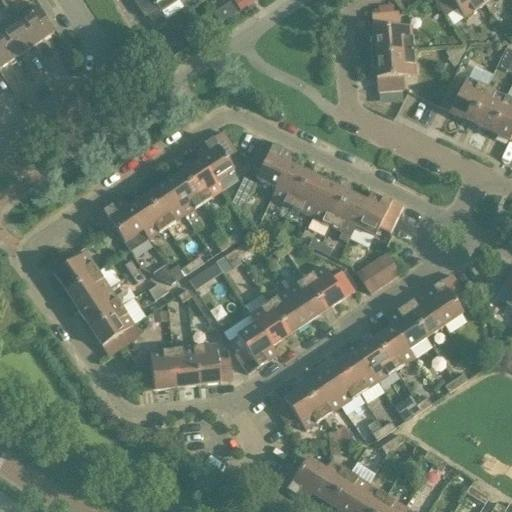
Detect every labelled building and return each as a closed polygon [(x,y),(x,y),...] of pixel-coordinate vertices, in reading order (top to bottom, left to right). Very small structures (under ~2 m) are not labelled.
[(131,0),(144,19),(157,10),(160,14),(178,2),(177,0),(131,0)] [(238,0),(233,4),(239,12),(246,8),(250,5),(246,0),(238,0)] [(432,0),(445,18),(456,10),(463,21),(484,7),(479,0),(432,0)] [(13,16),(34,47),(53,35),(36,10),(32,4),(13,16)] [(229,4),(223,8),(229,18),(235,14),(229,4)] [(397,15),(371,17),(373,40),(369,40),(370,56),(412,53),(410,28),(398,29),(397,15)] [(34,47),(13,16),(0,25),(0,34),(16,59),(34,47)] [(203,37),(211,32),(206,24),(198,29),(203,37)] [(0,70),(16,59),(0,34),(0,70)] [(511,53),(506,50),(502,58),(511,62),(511,53)] [(375,72),(377,94),(403,92),(402,78),(414,77),(412,53),(370,56),(371,72),(375,72)] [(448,88),(446,93),(438,109),(469,124),(486,89),(465,80),(459,93),(448,88)] [(488,134),(505,99),(486,89),(469,124),(488,134)] [(511,145),(511,102),(505,99),(488,134),(511,145)] [(222,134),(212,141),(193,153),(199,162),(215,185),(220,193),(233,185),(235,181),(231,175),(233,173),(226,162),(225,161),(234,155),(235,154),(222,134)] [(293,157),(272,147),(261,142),(251,163),(262,168),(255,182),(275,191),(276,191),(288,166),(293,157)] [(226,162),(233,173),(243,166),(235,154),(234,155),(225,161),(226,162)] [(181,174),(202,206),(221,194),(220,193),(215,185),(199,162),(181,174)] [(307,175),(288,166),(276,191),(275,191),(271,200),(291,210),(307,175)] [(163,186),(184,218),(202,206),(181,174),(163,186)] [(310,220),(327,185),(307,175),(291,210),(310,220)] [(330,229),(346,194),(327,185),(310,220),(330,229)] [(145,198),(166,230),(184,218),(163,186),(145,198)] [(338,240),(346,244),(349,238),(350,239),(354,229),(366,204),(365,204),(346,194),(330,229),(340,234),(338,240)] [(374,239),(378,230),(389,235),(401,209),(370,194),(365,204),(366,204),(354,229),(374,239)] [(127,209),(127,210),(142,233),(147,242),(166,230),(145,198),(127,209)] [(105,240),(115,233),(123,246),(142,233),(127,210),(127,209),(121,201),(92,220),(105,240)] [(263,241),(267,233),(257,229),(254,236),(263,241)] [(225,241),(229,248),(239,242),(235,235),(225,241)] [(229,248),(225,241),(216,247),(220,254),(229,248)] [(331,251),(311,241),(308,248),(328,258),(331,251)] [(282,249),(286,256),(296,249),(291,243),(282,249)] [(232,253),(237,260),(247,253),(242,247),(232,253)] [(286,256),(282,249),(273,255),(277,262),(286,256)] [(46,266),(53,276),(65,294),(97,273),(85,254),(72,262),(66,252),(46,266)] [(232,271),(229,265),(237,260),(232,253),(224,259),(215,265),(223,277),(232,271)] [(376,261),(390,283),(400,277),(386,255),(376,261)] [(189,265),(194,272),(203,265),(199,259),(189,265)] [(390,283),(376,261),(365,268),(379,290),(390,283)] [(130,277),(137,272),(130,263),(124,267),(130,277)] [(180,271),(184,278),(194,272),(189,265),(180,271)] [(176,284),(184,278),(180,271),(177,266),(168,273),(176,284)] [(176,284),(168,273),(164,267),(152,275),(153,277),(169,286),(176,284)] [(379,290),(365,268),(355,275),(369,297),(379,290)] [(340,274),(330,281),(322,269),(303,281),(325,313),(353,294),(340,274)] [(511,269),(502,288),(511,293),(505,306),(511,310),(511,269)] [(137,272),(130,277),(136,286),(143,282),(137,272)] [(77,312),(109,291),(97,273),(65,294),(77,312)] [(188,283),(194,292),(202,287),(196,277),(189,282),(188,283)] [(450,277),(440,284),(422,296),(443,328),(462,316),(454,304),(464,297),(450,277)] [(303,281),(285,293),(306,325),(325,313),(303,281)] [(156,288),(148,293),(154,303),(168,295),(156,288)] [(89,330),(121,309),(109,291),(77,312),(89,330)] [(182,305),(191,299),(186,292),(177,298),(182,305)] [(285,293),(267,305),(288,337),(306,325),(285,293)] [(443,328),(422,296),(404,308),(425,340),(443,328)] [(270,349),(271,349),(288,337),(267,305),(249,317),(254,326),(270,349)] [(425,340),(404,308),(385,320),(391,329),(392,328),(408,352),(425,340)] [(128,345),(121,335),(133,327),(121,309),(89,330),(108,359),(128,345)] [(166,324),(166,315),(153,316),(153,325),(166,324)] [(247,377),(257,370),(277,357),(271,349),(270,349),(254,326),(236,338),(244,350),(234,357),(247,377)] [(373,341),(395,373),(413,361),(408,352),(392,328),(391,329),(373,341)] [(395,373),(373,341),(355,353),(376,385),(395,373)] [(228,360),(216,362),(215,347),(193,350),(197,388),(231,384),(228,360)] [(171,352),(175,390),(197,388),(193,350),(171,352)] [(139,370),(141,394),(175,390),(171,352),(149,355),(151,369),(139,370)] [(338,364),(360,396),(376,385),(355,353),(338,364)] [(320,376),(341,409),(360,396),(338,364),(320,376)] [(301,389),(323,421),(341,409),(320,376),(301,389)] [(453,382),(458,389),(467,383),(463,376),(453,382)] [(458,389),(453,382),(444,389),(448,395),(458,389)] [(301,389),(273,408),(286,428),(296,421),(304,433),(323,421),(301,389)] [(417,406),(422,413),(431,407),(426,400),(417,406)] [(422,413),(417,406),(408,413),(412,419),(422,413)] [(382,430),(386,436),(395,431),(390,424),(382,430)] [(386,436),(382,430),(371,437),(376,443),(386,436)] [(330,458),(338,457),(335,434),(327,435),(330,458)] [(389,443),(394,450),(403,444),(399,437),(389,443)] [(394,450),(389,443),(380,449),(384,456),(394,450)] [(432,466),(436,460),(427,454),(422,460),(432,466)] [(275,486),(285,493),(305,505),(311,496),(326,473),(325,472),(306,460),(298,473),(288,466),(275,486)] [(436,460),(432,466),(441,473),(446,466),(436,460)] [(329,508),(349,475),(330,463),(325,472),(326,473),(311,496),(329,508)] [(335,511),(351,511),(367,487),(349,475),(329,508),(335,511)] [(377,511),(386,498),(367,487),(351,511),(377,511)] [(474,501),(479,494),(469,488),(465,495),(474,501)] [(484,507),(488,500),(479,494),(474,501),(484,507)] [(402,511),(404,510),(386,498),(377,511),(402,511)]
